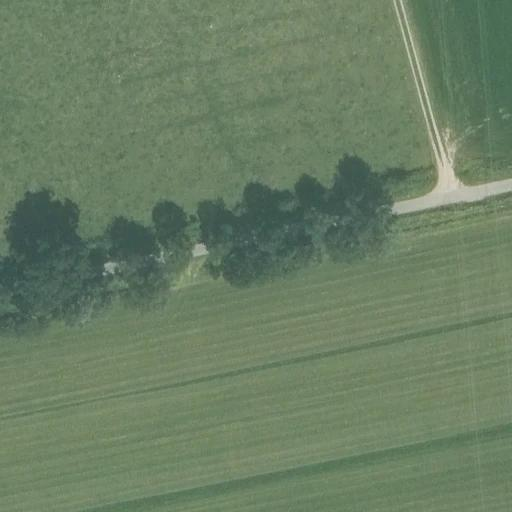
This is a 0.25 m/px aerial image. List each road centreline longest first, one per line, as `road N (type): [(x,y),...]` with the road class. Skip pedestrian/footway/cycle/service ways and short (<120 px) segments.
road 1 (unclassified): [(0,295),(511,186)]
road 2 (unknown): [(388,0),(442,201)]
